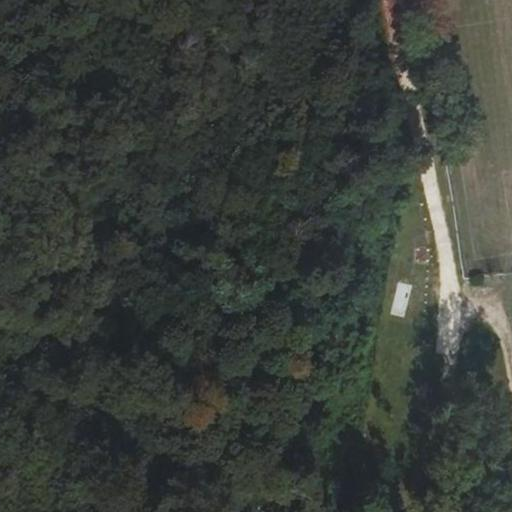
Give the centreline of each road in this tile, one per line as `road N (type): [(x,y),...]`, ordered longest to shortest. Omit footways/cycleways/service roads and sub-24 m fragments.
road 1 (track): [(110,511),(127,454),(157,223),(136,106),(98,20)]
road 2 (track): [(0,226),(17,209),(59,121),(100,0)]
